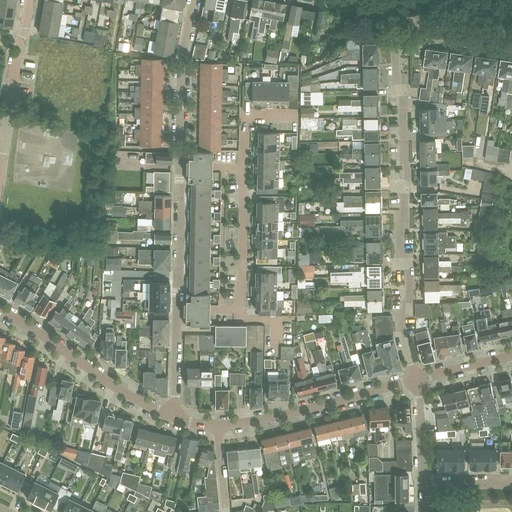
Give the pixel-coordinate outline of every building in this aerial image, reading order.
[(60,14),(62,3),(46,0),(44,0),(43,11),(60,14)] [(135,0),(134,8),(146,10),(147,2),(147,0),(135,0)] [(180,8),(181,0),(168,0),(162,5),(159,20),(160,20),(177,23),(179,13),(182,13),(183,8),(180,8)] [(200,19),(207,20),(206,21),(212,22),(215,0),(204,0),(204,7),(203,7),(200,19)] [(215,0),(212,21),(218,22),(218,20),(223,21),(226,0),(215,0)] [(227,39),(227,40),(231,41),(232,39),(233,32),(234,28),(238,0),(230,0),(228,16),(231,17),(229,28),(227,39)] [(242,0),(238,0),(234,28),(233,32),(238,33),(240,18),(244,19),(247,1),(245,0),(242,0)] [(252,0),(249,13),(248,20),(253,21),(253,22),(249,40),(252,41),(256,41),(257,32),(258,27),(263,0),(252,0)] [(263,0),(258,27),(257,32),(262,33),(261,34),(263,34),(265,23),(270,24),(271,18),(274,2),(265,0),(263,0)] [(286,4),(274,2),(271,18),(270,24),(269,29),(275,30),(277,19),(282,20),(286,4)] [(0,15),(13,17),(14,6),(0,3),(0,15)] [(286,21),(281,47),(288,49),(291,35),(293,23),(297,24),(299,17),(306,18),(309,18),(306,35),(310,36),(313,19),(315,9),(301,7),(291,5),(288,22),(286,21)] [(325,26),(327,12),(317,10),(311,42),(316,43),(319,25),(325,26)] [(41,22),(58,25),(60,14),(43,11),(41,22)] [(0,27),(11,29),(13,17),(0,15),(0,27)] [(160,20),(158,31),(175,34),(177,23),(160,20)] [(41,22),(39,33),(56,36),(63,38),(65,26),(58,25),(41,22)] [(79,28),(73,27),(71,38),(77,39),(79,28)] [(143,32),(144,28),(137,27),(135,35),(142,36),(143,32)] [(96,32),(95,36),(94,40),(95,40),(104,42),(107,42),(109,30),(96,28),(96,32)] [(175,34),(158,31),(156,42),(173,45),(175,34)] [(95,36),(84,34),(83,41),(94,43),(94,40),(95,36)] [(371,43),(371,36),(358,34),(352,38),(353,43),(371,43)] [(144,38),(136,37),(133,50),(142,51),(144,38)] [(149,41),(147,52),(154,54),(171,57),(173,45),(156,42),(149,41)] [(129,44),(119,43),(117,51),(127,53),(129,44)] [(350,54),(379,54),(379,50),(377,49),(377,44),(362,44),(362,49),(346,49),(339,52),(341,57),(348,54),(350,54)] [(207,48),(194,46),(192,54),(191,58),(191,59),(204,60),(207,48)] [(433,79),(437,51),(433,50),(434,49),(429,48),(429,49),(427,49),(423,70),(429,71),(428,78),(427,84),(432,84),(433,79)] [(267,50),(265,61),(276,63),(278,52),(267,50)] [(441,51),(437,51),(433,79),(438,79),(440,68),(445,68),(448,52),(446,52),(446,51),(442,50),(441,51)] [(452,53),(449,69),(455,70),(453,82),(459,82),(463,55),(459,54),(459,53),(454,52),(454,53),(452,53)] [(379,54),(350,54),(348,54),(341,57),(342,60),(362,59),(363,64),(377,64),(377,59),(379,58),(379,54)] [(459,82),(463,83),(465,71),(470,72),(473,56),(470,56),(471,55),(466,54),(466,55),(463,55),(459,82)] [(478,85),(483,86),(487,58),(484,57),(484,56),(480,56),(480,57),(477,56),(474,72),(480,73),(478,85)] [(491,59),(487,58),(483,86),(482,88),(488,89),(489,85),(493,85),(495,76),(498,59),(495,59),(496,58),(491,57),(491,59)] [(162,71),(163,60),(141,59),(141,65),(135,64),(135,70),(162,71)] [(502,91),(508,92),(511,62),(511,61),(508,61),(508,60),(504,59),(504,60),(502,60),(499,76),(499,81),(503,82),(502,91)] [(227,76),(227,75),(227,70),(221,69),(222,64),(200,64),(200,75),(227,76)] [(340,74),(340,79),(379,78),(379,74),(378,73),(378,68),(363,68),(363,73),(350,73),(340,74)] [(141,82),(162,83),(162,71),(135,70),(135,76),(141,76),(141,82)] [(309,71),(301,74),(303,81),(311,78),(309,71)] [(200,75),(200,85),(221,86),(221,81),(227,81),(227,76),(200,75)] [(279,83),(279,104),(280,104),(288,104),(288,96),(297,96),(297,76),(288,76),(288,83),(281,83),(279,83)] [(340,79),(340,82),(341,84),(350,83),(356,83),(356,88),(363,88),(378,88),(378,83),(379,82),(379,78),(340,79)] [(135,90),(135,92),(162,92),(162,83),(141,82),(141,86),(135,86),(135,90)] [(245,82),(245,87),(252,87),(251,100),(251,103),(261,103),(261,82),(252,82),(245,82)] [(261,82),(261,103),(262,103),(265,103),(265,108),(270,108),(270,106),(270,82),(263,82),(261,82)] [(270,106),(270,108),(274,108),(274,103),(279,104),(279,83),(270,82),(270,106)] [(200,85),(199,96),(227,97),(227,91),(221,91),(221,86),(200,85)] [(430,99),(430,101),(437,102),(442,103),(445,87),(441,86),(440,92),(437,92),(437,91),(434,91),(434,87),(432,86),(432,89),(430,99)] [(432,89),(426,88),(421,87),(419,100),(430,101),(430,99),(432,89)] [(300,92),(299,103),(299,105),(322,105),(322,91),(320,91),(300,92)] [(129,92),(129,98),(135,98),(134,103),(141,103),(162,103),(162,92),(135,92),(129,92)] [(378,100),(378,95),(363,95),(363,100),(351,101),(351,105),(380,105),(380,101),(378,100)] [(221,103),(227,103),(227,97),(199,96),(199,109),(221,110),(221,103)] [(418,110),(418,117),(421,117),(421,120),(446,119),(446,104),(444,104),(442,103),(437,102),(433,102),(433,108),(425,108),(421,109),(421,110),(418,110)] [(134,108),(134,115),(162,115),(162,103),(141,103),(141,104),(140,108),(134,108)] [(338,106),(338,111),(364,110),(364,115),(378,115),(378,110),(380,109),(380,105),(351,105),(338,106)] [(199,109),(199,119),(226,119),(226,113),(221,113),(221,110),(199,109)] [(310,118),(311,109),(301,109),(300,118),(310,118)] [(140,127),(161,127),(162,115),(134,115),(134,119),(140,119),(140,127)] [(311,118),(310,118),(300,118),(300,128),(311,129),(311,118)] [(199,119),(199,129),(220,130),(220,128),(220,124),(226,124),(226,119),(199,119)] [(342,130),(353,129),(380,129),(380,125),(379,124),(379,119),(358,119),(358,124),(342,124),(342,130)] [(447,131),(446,119),(421,120),(421,122),(418,122),(418,130),(421,130),(421,131),(425,131),(434,131),(434,136),(447,136),(447,131)] [(161,127),(140,127),(140,130),(134,130),(134,138),(161,138),(161,127)] [(220,130),(199,129),(199,141),(226,141),(226,135),(220,135),(220,130)] [(353,129),(342,130),(337,130),(338,135),(351,135),(351,139),(379,139),(379,134),(380,133),(380,129),(353,129)] [(279,133),(258,132),(258,142),(279,143),(279,133)] [(161,147),(161,138),(134,138),(134,141),(140,141),(140,146),(161,147)] [(421,140),(421,153),(435,153),(435,140),(421,140)] [(487,147),(486,149),(485,159),(498,161),(499,151),(499,147),(494,146),(495,141),(488,140),(487,147)] [(226,141),(199,141),(198,150),(220,151),(220,146),(226,146),(226,141)] [(279,143),(258,142),(257,147),(254,147),(254,151),(278,152),(279,143)] [(317,143),(309,144),(309,153),(318,153),(317,143)] [(364,148),(352,148),(352,153),(381,153),(381,149),(379,148),(379,143),(364,143),(364,148)] [(474,145),(462,145),(463,157),(473,157),(474,145)] [(499,151),(498,161),(509,163),(511,149),(499,147),(499,151)] [(257,160),(278,161),(278,152),(254,151),(254,156),(257,156),(257,160)] [(171,153),(145,152),(145,159),(145,164),(154,164),(171,164),(171,153)] [(212,152),(188,152),(188,167),(212,168),(212,152)] [(339,159),(359,158),(359,163),(380,163),(379,158),(381,157),(381,153),(352,153),(349,153),(345,154),(343,154),(339,154),(339,159)] [(435,153),(421,153),(421,165),(435,165),(435,153)] [(278,161),(257,160),(257,165),(254,165),(253,169),(278,170),(278,161)] [(318,166),(302,166),(302,177),(318,178),(318,166)] [(210,183),(211,183),(212,168),(188,167),(187,183),(191,183),(210,183)] [(339,172),(339,178),(342,177),(381,177),(381,172),(380,171),(380,167),(365,167),(365,172),(339,172)] [(257,178),(278,179),(278,170),(253,169),(253,174),(257,174),(257,178)] [(422,170),(422,184),(437,184),(437,176),(443,176),(450,175),(450,173),(450,170),(438,170),(422,170)] [(151,192),(169,192),(169,172),(152,172),(152,187),(146,186),(146,192),(151,192)] [(498,175),(486,172),(485,181),(496,182),(498,175)] [(342,177),(342,183),(365,182),(365,187),(380,187),(380,182),(381,181),(381,177),(342,177)] [(278,187),(278,179),(257,178),(257,187),(264,187),(264,194),(277,194),(277,187),(278,187)] [(315,179),(299,179),(299,190),(315,190),(315,179)] [(187,193),(187,194),(210,194),(210,183),(191,183),(191,188),(188,188),(187,193)] [(106,190),(106,202),(114,202),(123,203),(123,191),(106,190)] [(343,201),(382,201),(382,197),(380,196),(380,191),(365,191),(365,196),(353,196),(343,196),(343,201)] [(422,198),(422,204),(455,204),(455,200),(449,199),(437,199),(437,193),(422,193),(422,194),(421,195),(421,198),(422,198)] [(191,199),(190,205),(210,205),(210,194),(187,194),(188,200),(191,199)] [(138,200),(138,207),(143,207),(143,208),(163,208),(163,206),(170,206),(171,196),(154,196),(154,199),(154,201),(143,201),(138,200)] [(256,202),(256,212),(277,213),(277,211),(284,211),(284,196),(277,196),(272,196),(272,203),(260,202),(256,202)] [(382,205),(382,201),(343,201),(343,211),(359,211),(358,206),(365,206),(365,211),(381,211),(380,206),(382,205)] [(187,216),(210,216),(210,205),(190,205),(190,211),(188,210),(187,216)] [(493,205),(481,205),(479,219),(490,220),(493,205)] [(170,218),(170,206),(163,206),(163,208),(143,208),(143,207),(138,207),(138,212),(144,212),(144,213),(145,213),(145,219),(154,219),(170,219),(170,218)] [(107,208),(106,213),(111,213),(111,215),(119,215),(120,207),(113,207),(112,207),(111,208),(107,208)] [(421,214),(421,218),(450,218),(461,219),(469,219),(469,211),(461,211),(462,213),(437,213),(437,208),(422,209),(422,214),(421,214)] [(277,213),(256,212),(256,216),(253,216),(253,221),(277,222),(277,213)] [(314,215),(299,215),(299,226),(314,226),(314,215)] [(366,220),(353,220),(340,220),(340,226),(347,225),(353,225),(382,225),(382,221),(381,220),(381,215),(365,215),(366,220)] [(190,222),(190,227),(210,228),(210,216),(187,216),(188,222),(190,222)] [(137,225),(137,230),(145,230),(145,233),(146,233),(146,231),(154,231),(154,228),(170,229),(170,219),(154,219),(145,219),(137,218),(137,225)] [(461,219),(450,218),(421,218),(421,223),(423,223),(423,229),(438,228),(438,223),(461,223),(461,219)] [(489,220),(479,220),(478,231),(488,232),(489,220)] [(277,231),(277,222),(253,221),(252,226),(256,226),(256,230),(277,231)] [(105,222),(104,231),(117,232),(117,223),(105,222)] [(382,225),(353,225),(347,225),(347,230),(359,230),(359,235),(366,235),(381,235),(381,229),(382,228),(382,225)] [(209,239),(210,228),(190,227),(190,233),(187,232),(186,238),(209,239)] [(299,227),(298,237),(313,238),(314,227),(299,227)] [(118,232),(117,232),(117,239),(144,240),(144,238),(153,238),(153,243),(170,244),(170,233),(146,233),(145,233),(145,230),(137,230),(132,230),(132,232),(118,232)] [(282,231),(277,231),(256,230),(256,234),(252,234),(252,239),(277,240),(277,239),(281,239),(282,231)] [(104,231),(104,240),(116,240),(117,232),(104,231)] [(487,232),(478,232),(478,241),(489,240),(487,232)] [(422,238),(422,243),(456,242),(456,236),(447,236),(447,233),(423,233),(423,237),(422,238)] [(22,251),(25,242),(0,237),(0,244),(9,246),(10,244),(20,246),(19,250),(22,251)] [(209,239),(186,238),(187,244),(190,244),(190,250),(209,250),(209,243),(209,239)] [(306,238),(298,238),(298,252),(303,252),(303,245),(306,245),(306,238)] [(256,248),(277,249),(277,240),(252,239),(252,244),(256,244),(256,248)] [(71,256),(72,241),(64,240),(63,256),(71,256)] [(342,253),(344,253),(347,253),(382,252),(382,248),(381,247),(381,242),(358,242),(358,248),(342,248),(342,253)] [(456,242),(422,243),(422,246),(423,247),(423,253),(444,253),(444,247),(456,247),(456,242)] [(478,254),(486,253),(492,253),(489,242),(478,243),(478,254)] [(276,257),(277,249),(256,248),(255,257),(271,257),(271,264),(276,264),(276,257)] [(138,249),(137,259),(169,259),(170,250),(154,250),(138,249)] [(186,261),(209,261),(209,250),(190,250),(190,255),(187,255),(186,260),(186,261)] [(382,252),(347,253),(344,253),(344,257),(354,257),(366,257),(366,262),(381,262),(381,257),(382,256),(382,252)] [(61,258),(51,253),(47,264),(56,268),(61,258)] [(309,263),(309,253),(298,253),(298,265),(309,265),(309,263)] [(422,263),(422,267),(451,266),(451,261),(439,262),(439,256),(423,257),(423,262),(422,263)] [(117,258),(105,258),(105,268),(117,269),(117,258)] [(137,259),(137,264),(153,265),(153,267),(153,269),(169,270),(169,259),(137,259)] [(189,266),(189,272),(209,272),(209,261),(186,261),(187,267),(189,266)] [(255,272),(255,282),(276,282),(276,273),(281,273),(281,266),(271,266),(271,272),(255,272)] [(361,271),(346,272),(336,272),(336,277),(383,276),(383,272),(382,271),(381,266),(361,266),(361,271)] [(439,271),(451,271),(461,271),(461,266),(451,266),(422,267),(422,270),(424,271),(424,277),(439,276),(439,271)] [(0,292),(10,273),(0,268),(0,292)] [(19,278),(14,276),(15,273),(11,271),(10,273),(0,292),(0,295),(3,296),(4,296),(8,298),(15,283),(16,284),(19,278)] [(38,302),(33,310),(36,311),(35,312),(38,314),(38,313),(44,316),(49,309),(51,310),(62,290),(61,289),(68,278),(66,277),(67,274),(63,272),(55,286),(49,282),(37,301),(38,302)] [(185,283),(209,283),(209,272),(189,272),(189,277),(187,277),(185,283)] [(18,304),(21,305),(34,283),(38,277),(31,273),(21,292),(17,290),(12,300),(13,301),(14,302),(17,304),(18,304)] [(497,274),(489,276),(491,286),(499,284),(497,274)] [(330,277),(330,282),(336,282),(349,281),(354,281),(361,281),(361,286),(367,286),(382,286),(382,281),(383,280),(383,276),(336,277),(330,277)] [(38,277),(34,283),(21,305),(23,306),(23,308),(26,309),(28,309),(29,310),(34,300),(31,298),(41,279),(38,277)] [(124,281),(124,290),(132,290),(132,281),(124,281)] [(423,287),(423,291),(452,290),(461,290),(462,290),(462,285),(452,285),(439,285),(439,281),(424,281),(424,286),(423,287)] [(142,283),(142,291),(149,291),(149,292),(169,292),(169,283),(149,282),(149,283),(142,283)] [(276,282),(255,282),(255,286),(251,286),(251,290),(276,291),(276,282)] [(189,295),(208,294),(209,283),(185,283),(186,289),(189,289),(189,295)] [(500,286),(492,288),(494,297),(502,295),(500,286)] [(490,287),(481,289),(482,295),(491,294),(490,287)] [(251,293),(251,295),(255,295),(255,300),(276,300),(283,301),(283,291),(276,291),(251,290),(251,293)] [(339,300),(344,300),(355,300),(383,300),(383,295),(382,295),(382,290),(367,290),(367,295),(339,296),(339,300)] [(452,290),(423,291),(423,295),(424,295),(424,301),(439,301),(439,295),(461,295),(461,292),(461,290),(452,290)] [(142,292),(142,300),(144,300),(149,300),(169,300),(169,292),(149,292),(142,292)] [(185,309),(209,310),(209,294),(208,294),(189,295),(185,295),(185,309)] [(144,300),(144,310),(169,310),(169,300),(149,300),(144,300)] [(255,300),(255,309),(258,309),(270,309),(270,316),(275,316),(275,309),(276,309),(283,309),(283,301),(276,300),(255,300)] [(383,300),(355,300),(344,300),(344,306),(367,305),(367,310),(382,310),(382,305),(383,304),(383,300)] [(296,301),(296,314),(312,314),(312,301),(296,301)] [(54,325),(56,327),(72,305),(67,302),(59,313),(55,311),(48,321),(49,321),(48,323),(53,326),(54,325)] [(462,302),(456,302),(458,315),(464,314),(462,302)] [(428,303),(415,304),(416,318),(429,317),(428,303)] [(442,304),(444,312),(450,311),(456,310),(455,303),(442,304)] [(66,333),(72,323),(76,317),(72,315),(76,309),(72,305),(56,327),(59,328),(58,330),(63,333),(64,332),(65,333),(66,333)] [(488,308),(484,309),(485,314),(491,340),(500,338),(501,338),(497,323),(493,324),(489,308),(488,308)] [(67,335),(72,338),(72,337),(75,339),(90,318),(93,312),(87,309),(85,315),(81,321),(77,318),(73,324),(72,323),(66,333),(67,334),(67,335)] [(185,325),(209,325),(209,310),(185,309),(185,325)] [(476,319),(478,327),(481,342),(491,340),(485,314),(484,309),(479,310),(480,315),(481,315),(482,318),(476,319)] [(501,338),(511,336),(505,309),(502,310),(504,321),(497,323),(501,338)] [(116,310),(116,319),(120,319),(126,319),(126,311),(116,310)] [(139,332),(150,332),(168,332),(168,319),(167,319),(167,312),(154,311),(154,319),(152,319),(152,325),(139,325),(139,332)] [(377,349),(371,351),(373,357),(372,357),(376,374),(378,374),(379,374),(385,373),(387,372),(398,369),(399,366),(392,340),(392,338),(392,332),(391,322),(391,316),(374,316),(375,342),(377,349)] [(83,345),(89,336),(90,336),(86,333),(94,322),(94,321),(90,318),(75,339),(77,341),(77,342),(81,346),(82,345),(83,345)] [(446,355),(451,354),(448,335),(445,321),(440,322),(443,336),(435,337),(437,350),(438,356),(439,356),(441,357),(442,358),(443,358),(444,357),(445,356),(446,355)] [(470,351),(472,350),(473,350),(473,349),(479,347),(472,321),(468,322),(468,324),(462,325),(463,329),(464,336),(468,350),(469,350),(470,351)] [(241,346),(246,346),(246,326),(215,325),(215,345),(238,346),(238,348),(241,348),(241,346)] [(246,325),(246,326),(246,346),(246,350),(250,351),(250,369),(254,369),(254,374),(254,380),(250,380),(250,407),(261,405),(260,388),(261,388),(261,374),(262,369),(262,351),(262,325),(246,325)] [(448,335),(451,354),(452,354),(453,355),(457,354),(457,353),(458,353),(463,352),(458,325),(452,325),(453,335),(448,335)] [(111,357),(112,341),(113,328),(106,328),(105,340),(100,340),(100,356),(105,359),(111,357)] [(373,357),(365,329),(351,333),(354,343),(359,342),(364,344),(366,352),(361,353),(367,374),(370,376),(376,374),(372,357),(373,357)] [(423,361),(425,362),(435,360),(427,330),(415,333),(423,361)] [(322,331),(313,333),(314,339),(324,337),(322,331)] [(152,352),(155,352),(158,352),(164,351),(164,344),(168,344),(168,332),(150,332),(139,332),(139,335),(152,336),(152,344),(152,352)] [(315,340),(314,339),(313,333),(313,332),(303,335),(305,342),(315,340)] [(116,335),(115,355),(114,356),(114,360),(115,360),(115,366),(119,366),(119,368),(123,368),(123,367),(124,367),(126,341),(121,340),(122,336),(116,335)] [(184,343),(193,343),(193,350),(199,350),(200,335),(184,335),(184,343)] [(200,335),(199,350),(214,350),(214,335),(207,335),(200,335)] [(339,338),(340,345),(342,350),(351,382),(355,381),(355,380),(360,378),(356,364),(351,365),(348,353),(348,352),(349,352),(344,336),(339,338)] [(2,341),(0,351),(0,357),(0,359),(0,362),(4,363),(3,367),(8,368),(10,357),(12,347),(13,347),(14,343),(11,342),(6,340),(5,341),(3,341),(2,341)] [(130,347),(130,357),(139,357),(148,357),(148,360),(148,371),(142,371),(142,385),(146,387),(150,387),(150,389),(154,389),(154,361),(154,358),(155,352),(152,352),(148,352),(139,351),(139,347),(139,343),(130,342),(130,347)] [(347,383),(351,382),(342,350),(340,345),(336,346),(338,356),(342,368),(337,369),(341,384),(346,382),(347,383)] [(7,373),(15,375),(16,369),(19,370),(22,354),(23,354),(24,350),(20,349),(16,346),(15,348),(13,347),(12,347),(10,357),(8,368),(8,369),(7,373)] [(321,349),(317,350),(321,363),(327,389),(336,386),(330,364),(325,366),(321,349)] [(318,391),(327,389),(320,363),(317,350),(313,350),(320,375),(314,377),(318,391)] [(15,375),(15,377),(18,378),(19,375),(29,377),(33,356),(30,355),(26,352),(25,354),(23,354),(22,354),(19,370),(16,369),(15,375)] [(308,379),(302,357),(301,352),(297,353),(298,358),(307,394),(317,392),(313,377),(308,379)] [(298,397),(307,394),(298,358),(294,359),(300,381),(294,383),(298,397)] [(154,389),(154,392),(158,392),(158,394),(161,395),(165,395),(167,394),(167,378),(160,377),(160,363),(158,363),(158,361),(154,361),(154,389)] [(29,394),(25,412),(32,413),(35,397),(36,398),(38,389),(42,390),(47,366),(45,366),(45,365),(42,365),(41,366),(36,365),(30,394),(29,394)] [(199,386),(199,368),(186,368),(186,386),(199,386)] [(212,368),(199,368),(199,386),(212,386),(212,368)] [(264,383),(264,397),(268,397),(268,399),(278,399),(277,378),(277,372),(267,372),(267,378),(267,383),(264,383)] [(277,378),(278,399),(288,399),(287,378),(287,372),(277,372),(277,378)] [(229,373),(229,385),(245,385),(245,373),(229,373)] [(227,407),(227,390),(221,390),(221,375),(214,375),(214,391),(215,391),(215,407),(221,407),(221,408),(224,408),(224,407),(227,407)] [(500,390),(494,391),(496,397),(498,406),(504,404),(510,403),(511,402),(511,385),(510,379),(498,381),(499,384),(500,390)] [(53,409),(51,418),(59,420),(64,398),(69,399),(72,382),(71,382),(71,380),(66,380),(66,381),(62,380),(56,410),(53,409)] [(476,427),(501,425),(498,406),(496,397),(494,398),(491,383),(468,388),(473,409),(471,409),(474,422),(476,427)] [(57,386),(50,385),(47,404),(54,405),(57,386)] [(466,388),(454,391),(458,407),(470,404),(468,395),(466,388)] [(454,391),(443,394),(446,407),(447,410),(451,409),(451,413),(459,411),(458,407),(454,391)] [(75,404),(70,425),(82,427),(82,426),(88,398),(84,398),(84,395),(77,394),(76,397),(71,396),(70,403),(75,404)] [(88,398),(82,426),(94,429),(100,401),(92,399),(88,398)] [(409,406),(407,406),(396,407),(398,426),(404,426),(405,433),(412,432),(410,419),(409,419),(409,406)] [(389,431),(388,424),(388,407),(378,408),(379,439),(384,439),(383,431),(389,431)] [(378,408),(368,409),(369,432),(374,431),(374,439),(375,439),(375,443),(377,443),(379,443),(379,439),(378,408)] [(447,410),(437,411),(438,416),(444,415),(447,415),(448,420),(452,420),(451,413),(451,409),(447,410)] [(106,452),(108,446),(115,416),(112,415),(112,414),(108,413),(107,414),(106,413),(102,430),(106,431),(101,451),(106,452)] [(349,418),(353,431),(354,436),(367,433),(366,414),(349,418)] [(115,416),(108,446),(112,447),(113,443),(118,444),(119,441),(120,435),(124,418),(123,417),(120,416),(119,417),(115,416)] [(117,447),(116,451),(122,452),(124,445),(122,445),(124,438),(128,439),(133,420),(129,420),(129,418),(126,418),(125,418),(124,418),(120,435),(119,441),(118,444),(117,447)] [(349,418),(337,421),(340,434),(353,431),(349,418)] [(337,421),(325,424),(329,437),(336,435),(339,448),(343,447),(340,434),(337,421)] [(313,427),(317,440),(318,445),(326,444),(328,449),(332,448),(329,437),(325,424),(313,427)] [(310,427),(297,430),(303,453),(315,450),(310,427)] [(134,446),(144,449),(146,449),(146,446),(148,446),(151,432),(138,428),(134,446)] [(297,430),(285,433),(289,447),(290,453),(292,459),(293,465),(296,465),(300,458),(304,457),(303,456),(303,453),(297,430)] [(148,446),(153,447),(152,453),(158,455),(164,435),(151,432),(148,446)] [(285,433),(273,436),(277,450),(278,457),(285,455),(286,460),(292,459),(290,453),(289,447),(285,433)] [(172,455),(172,452),(176,438),(164,435),(158,455),(165,457),(165,453),(172,455)] [(181,453),(176,472),(182,473),(182,470),(189,438),(180,436),(177,452),(181,453)] [(281,467),(280,462),(277,450),(273,436),(261,439),(265,453),(266,460),(269,470),(281,467)] [(199,440),(189,438),(182,470),(188,472),(191,456),(195,457),(199,440)] [(395,440),(396,451),(411,451),(411,440),(395,440)] [(507,464),(511,464),(511,450),(510,449),(510,442),(501,442),(501,467),(507,467),(507,464)] [(396,470),(396,461),(383,461),(377,456),(377,443),(368,443),(368,469),(368,471),(375,471),(389,471),(396,471),(396,470)] [(58,452),(74,460),(77,450),(60,446),(58,452)] [(209,465),(207,477),(204,477),(205,490),(217,488),(214,459),(212,458),(213,450),(200,447),(197,463),(209,465)] [(259,447),(248,448),(250,470),(253,488),(254,494),(259,493),(255,473),(254,473),(253,470),(253,466),(261,465),(259,447)] [(248,448),(237,450),(239,472),(250,470),(248,448)] [(452,449),(439,449),(439,468),(452,468),(452,449)] [(452,449),(452,468),(465,468),(465,449),(452,449)] [(484,468),(484,449),(471,449),(471,468),(484,468)] [(484,468),(497,468),(497,449),(484,449),(484,468)] [(90,453),(77,450),(74,460),(87,466),(90,453)] [(237,450),(226,451),(228,468),(228,476),(239,475),(239,472),(237,450)] [(396,451),(396,461),(411,461),(411,451),(396,451)] [(90,453),(87,466),(101,474),(103,464),(105,456),(90,452),(90,453)] [(411,471),(411,461),(396,461),(396,470),(396,471),(411,471)] [(0,466),(0,482),(5,485),(13,468),(2,463),(0,466)] [(304,463),(300,464),(305,480),(309,479),(304,463)] [(112,466),(103,464),(101,474),(109,478),(110,473),(112,466)] [(13,468),(5,485),(16,491),(25,474),(13,468)] [(135,491),(136,491),(138,483),(140,476),(122,472),(121,476),(119,483),(135,491)] [(109,478),(119,483),(121,476),(110,473),(109,478)] [(283,475),(283,477),(285,482),(287,490),(292,489),(288,474),(283,475)] [(388,487),(388,481),(395,481),(395,487),(407,487),(407,474),(374,474),(374,487),(388,487)] [(27,496),(26,498),(38,504),(46,487),(49,481),(50,481),(38,475),(27,496)] [(46,487),(38,504),(49,510),(51,506),(55,498),(60,501),(66,489),(61,487),(49,481),(46,487)] [(142,494),(148,498),(151,490),(152,487),(138,483),(136,491),(142,494)] [(336,487),(328,489),(331,500),(339,498),(336,487)] [(374,487),(374,503),(382,503),(382,500),(408,500),(407,487),(395,487),(395,494),(388,494),(388,487),(374,487)] [(205,490),(206,496),(218,495),(217,488),(205,490)] [(253,488),(244,490),(246,498),(254,496),(254,494),(253,488)] [(61,511),(75,511),(79,504),(80,504),(81,502),(69,496),(71,492),(66,489),(60,501),(66,503),(61,511)] [(162,494),(151,490),(148,498),(159,503),(162,494)] [(276,509),(276,507),(274,500),(274,497),(273,498),(272,493),(264,495),(265,501),(263,505),(269,507),(270,511),(276,509)] [(313,493),(301,495),(302,502),(315,500),(313,493)] [(303,504),(302,502),(301,495),(300,494),(288,497),(290,504),(290,506),(303,504)] [(207,503),(218,502),(218,495),(206,496),(207,503)] [(274,497),(274,500),(276,507),(290,504),(288,497),(288,495),(274,497)] [(166,499),(164,505),(174,510),(175,502),(166,499)] [(91,510),(89,511),(103,511),(106,508),(107,505),(95,500),(90,510),(91,510)] [(198,511),(199,511),(219,509),(218,502),(207,503),(197,505),(198,511)] [(255,503),(253,507),(256,507),(256,511),(263,511),(270,511),(269,507),(263,505),(255,503)]
